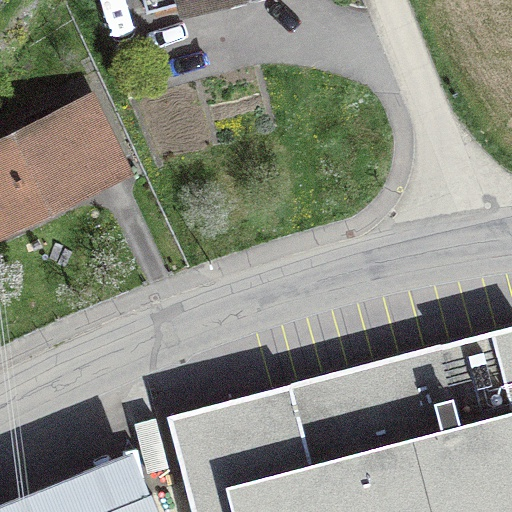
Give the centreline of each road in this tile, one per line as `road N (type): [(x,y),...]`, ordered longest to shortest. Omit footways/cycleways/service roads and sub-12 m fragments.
road 1 (tertiary): [(0,416),(174,325),(461,244)]
road 2 (unclassified): [(387,0),(461,244)]
